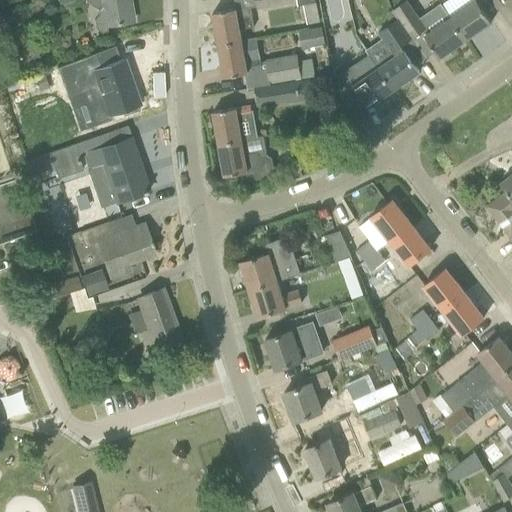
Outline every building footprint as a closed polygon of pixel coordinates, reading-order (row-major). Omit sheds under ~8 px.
[(100,0),(101,7),(96,8),(97,15),(93,20),(95,29),(101,33),(107,32),(106,25),(112,24),(132,21),(128,0),(100,0)] [(291,0),(256,0),(258,9),(292,2),(291,0)] [(320,22),(315,0),(295,0),(297,7),(303,6),(307,25),(320,22)] [(407,0),(393,10),(399,19),(398,19),(412,40),(423,33),(436,51),(440,57),(465,39),(449,16),(450,16),(443,6),(421,21),(412,9),(413,9),(407,0)] [(476,0),(472,0),(450,16),(449,16),(465,39),(491,21),(476,0)] [(218,45),(241,40),(239,29),(254,26),(251,6),(212,12),(218,45)] [(412,40),(398,19),(378,32),(383,40),(394,55),(377,66),(393,89),(419,72),(402,47),(412,40)] [(321,27),(300,31),(302,48),(324,44),(321,27)] [(241,40),(218,45),(224,77),(244,73),(263,70),(261,59),(259,59),(255,38),(241,40)] [(54,68),(52,69),(63,101),(78,95),(90,127),(108,120),(107,116),(118,112),(120,115),(133,110),(132,106),(135,105),(119,60),(96,69),(95,65),(91,54),(79,58),(54,68)] [(266,61),(270,83),(301,77),(297,55),(266,61)] [(368,107),(393,89),(377,66),(352,84),(343,72),(334,79),(337,94),(344,105),(359,95),(368,107)] [(34,76),(8,86),(13,101),(40,91),(34,76)] [(257,106),(298,100),(295,80),(255,86),(257,106)] [(335,114),(344,108),(337,98),(328,105),(335,114)] [(319,122),(329,121),(327,109),(324,104),(316,105),(319,122)] [(212,111),(218,143),(247,139),(256,137),(250,105),(236,107),(232,108),(212,111)] [(125,126),(74,144),(78,156),(84,154),(88,168),(101,207),(115,202),(129,197),(148,191),(130,138),(125,126)] [(247,139),(218,143),(224,175),(246,172),(247,181),(275,176),(272,158),(266,154),(259,155),(258,151),(250,153),(247,139)] [(58,178),(82,169),(74,144),(49,153),(58,178)] [(280,168),(284,181),(301,175),(296,162),(280,168)] [(511,173),(499,184),(506,192),(486,207),(508,237),(511,234),(511,173)] [(90,199),(72,206),(79,226),(97,220),(90,199)] [(369,215),(389,240),(410,224),(391,199),(369,215)] [(107,269),(135,260),(153,253),(143,224),(112,235),(107,222),(79,232),(80,237),(81,237),(84,246),(97,241),(107,269)] [(410,224),(389,240),(408,265),(430,249),(410,224)] [(349,257),(351,256),(340,231),(327,235),(336,261),(337,261),(349,257)] [(240,261),(249,289),(277,280),(301,273),(296,255),(294,255),(289,236),(265,244),(268,253),(240,261)] [(377,249),(369,239),(356,250),(363,260),(377,249)] [(377,249),(363,260),(356,265),(362,278),(385,259),(377,249)] [(349,257),(337,261),(345,285),(349,297),(361,293),(357,281),(349,257)] [(442,309),(464,292),(444,268),(423,284),(442,309)] [(92,272),(82,276),(89,295),(99,292),(92,272)] [(53,312),(75,305),(71,292),(84,288),(79,274),(44,285),(53,312)] [(277,280),(249,289),(257,316),(301,303),(297,291),(282,295),(277,280)] [(150,331),(142,334),(150,357),(182,345),(161,289),(138,297),(150,331)] [(462,334),(467,330),(483,317),(464,292),(442,309),(462,334)] [(386,301),(375,309),(391,328),(401,320),(386,301)] [(430,318),(423,309),(409,320),(416,329),(430,318)] [(324,310),(315,313),(319,325),(328,321),(324,310)] [(439,329),(430,318),(416,329),(411,333),(420,343),(439,329)] [(291,330),(284,332),(265,339),(276,369),(301,360),(301,359),(323,351),(313,322),(291,330)] [(368,324),(332,339),(340,360),(376,345),(368,324)] [(105,334),(77,342),(81,353),(97,348),(97,347),(108,343),(105,334)] [(453,411),(511,365),(511,355),(498,337),(482,349),(476,353),(482,361),(441,395),(453,411)] [(511,365),(453,411),(454,411),(443,419),(456,436),(504,398),(511,406),(511,405),(511,365)] [(309,383),(303,385),(284,392),(294,420),(321,410),(313,389),(331,382),(326,370),(307,377),(309,383)] [(343,415),(377,402),(370,384),(336,397),(343,415)] [(410,389),(416,403),(426,399),(420,384),(410,389)] [(317,443),(304,448),(317,478),(342,468),(341,467),(363,458),(346,417),(345,418),(313,432),(317,443)] [(511,420),(507,424),(499,431),(511,447),(511,420)] [(487,465),(502,456),(495,444),(480,453),(487,465)] [(434,448),(423,453),(426,462),(438,457),(434,448)] [(474,495),(491,486),(477,458),(460,467),(474,495)] [(504,478),(507,476),(511,472),(511,468),(507,462),(489,476),(491,481),(501,474),(504,478)] [(378,476),(382,487),(393,483),(389,472),(378,476)] [(511,484),(507,476),(504,478),(501,474),(491,481),(503,502),(511,494),(511,484)] [(367,477),(356,482),(360,490),(371,486),(367,477)] [(98,511),(90,481),(73,485),(79,511),(98,511)] [(360,511),(358,506),(376,498),(371,486),(360,490),(355,493),(354,491),(346,494),(346,495),(328,503),(332,511),(360,511)] [(379,511),(407,511),(403,502),(379,511)]
